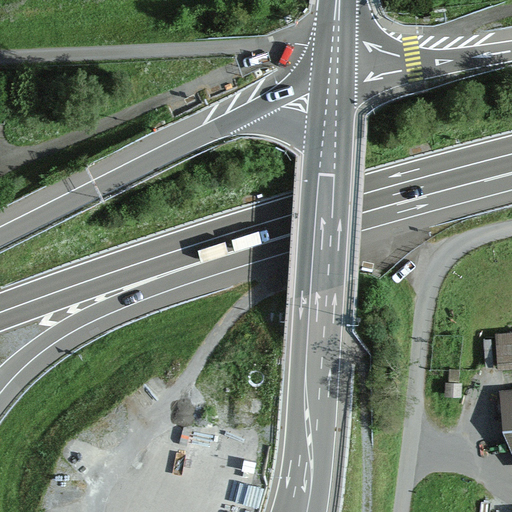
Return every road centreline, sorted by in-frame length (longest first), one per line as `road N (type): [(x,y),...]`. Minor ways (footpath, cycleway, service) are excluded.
road 1 (trunk): [(0,379),(48,339),(115,303),(511,155)]
road 2 (trunk): [(511,152),(243,228),(0,311)]
road 3 (tertiary): [(312,135),(291,511)]
road 4 (unclassified): [(398,511),(429,283),(456,246),(511,226)]
road 5 (tertiary): [(315,511),(333,181)]
road 6 (trunk): [(229,121),(0,239)]
road 7 (track): [(366,511),(364,409),(357,354),(345,341)]
road 8 (tertiary): [(467,58),(386,51),(358,31),(339,0)]
road 9 (tertiary): [(467,58),(332,91)]
road 10 (tertiary): [(334,37),(307,79),(229,121)]
